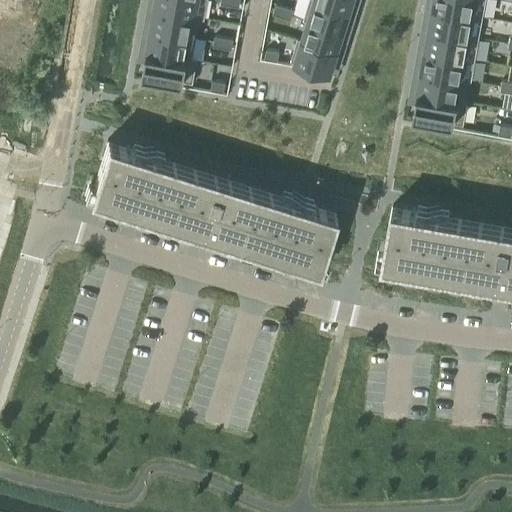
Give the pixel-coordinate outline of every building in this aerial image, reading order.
[(0,0),(0,63),(12,66),(25,0),(0,0)] [(155,0),(154,8),(199,16),(199,17),(204,18),(207,0),(155,0)] [(349,9),(319,0),(308,0),(303,19),(308,20),(308,19),(342,30),(349,9)] [(351,0),(319,0),(349,9),(351,0)] [(431,0),(431,7),(482,16),(485,0),(431,0)] [(285,6),(276,3),(273,13),(282,16),(285,6)] [(294,9),(285,6),(282,16),(291,19),(294,9)] [(482,16),(431,7),(427,28),(478,37),(482,16)] [(199,16),(154,8),(150,29),(195,37),(199,17),(199,16)] [(342,30),(308,19),(308,20),(302,39),(302,40),(336,50),(342,30)] [(478,37),(427,28),(423,49),(475,58),(478,37)] [(195,37),(150,29),(147,50),(192,59),(192,57),(195,37)] [(224,37),(215,35),(213,46),(222,48),(224,37)] [(233,39),(224,37),(222,48),(231,49),(233,39)] [(302,39),(297,37),(290,60),(329,72),(336,50),(302,40),(302,39)] [(279,51),(266,49),(264,58),(277,60),(279,51)] [(475,58),(423,49),(419,70),(466,79),(466,80),(471,81),(475,58)] [(192,59),(147,50),(143,73),(165,77),(165,80),(178,82),(179,79),(192,82),(196,58),(192,57),(192,59)] [(466,79),(419,70),(415,92),(462,100),(462,99),(466,80),(466,79)] [(511,81),(501,79),(500,90),(509,92),(511,81)] [(225,82),(212,80),(210,89),(223,92),(225,82)] [(462,100),(415,92),(411,114),(463,123),(467,100),(462,99),(462,100)] [(25,116),(23,127),(28,129),(31,117),(25,116)] [(511,128),(511,126),(499,124),(498,134),(511,136),(511,128)] [(107,140),(90,194),(318,266),(335,211),(269,191),(268,197),(172,167),(174,161),(107,140)] [(392,205),(383,261),(511,283),(511,231),(460,223),(461,217),(392,205)] [(233,426),(248,430),(257,392),(242,388),(233,426)]
